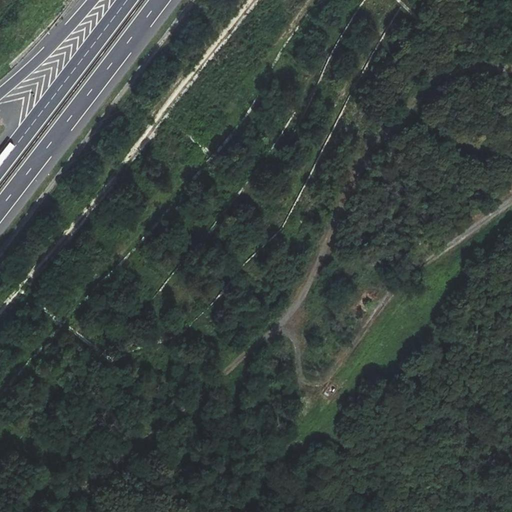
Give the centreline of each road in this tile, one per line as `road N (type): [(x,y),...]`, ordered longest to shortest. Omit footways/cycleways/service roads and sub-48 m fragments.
road 1 (track): [(80,492),(285,322),(354,178),(436,80),(474,64),(511,69)]
road 2 (track): [(511,201),(401,281),(278,448)]
road 3 (motorway): [(0,209),(160,0)]
road 4 (motorway): [(126,0),(0,165)]
road 5 (track): [(31,511),(80,492),(180,511)]
road 6 (motorway): [(92,0),(0,92)]
